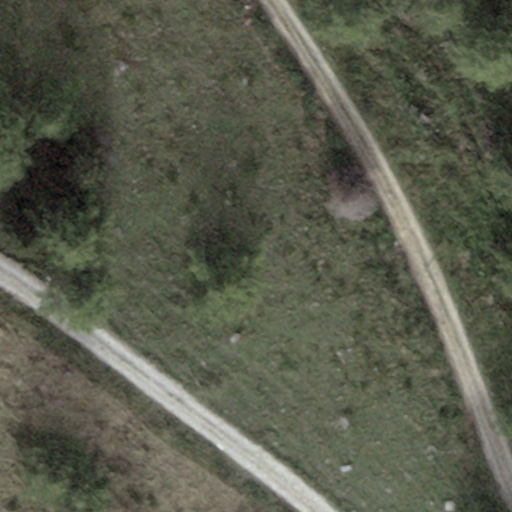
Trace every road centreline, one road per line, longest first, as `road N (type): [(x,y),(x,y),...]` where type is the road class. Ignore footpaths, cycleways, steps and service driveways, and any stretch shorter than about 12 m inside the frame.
road 1 (track): [(270,0),(331,86),(398,213),(511,470)]
road 2 (track): [(315,511),(0,273)]
